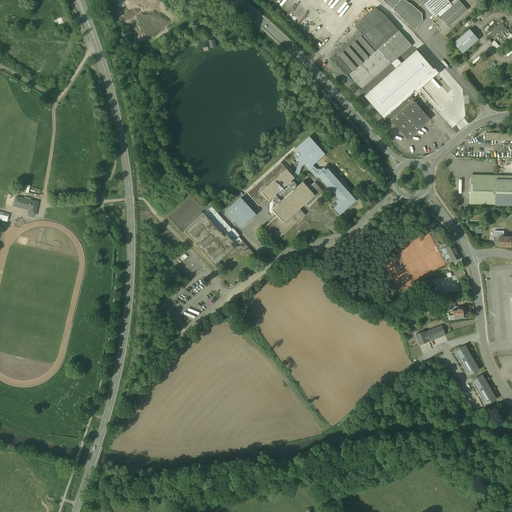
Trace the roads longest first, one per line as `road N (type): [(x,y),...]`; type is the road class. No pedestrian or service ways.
road 1 (primary): [(77,0),(112,96),(130,222),(123,339),(95,450)]
road 2 (track): [(416,365),(348,420),(323,428),(222,304)]
road 3 (track): [(153,2),(190,16),(143,49),(140,74),(153,124),(209,196)]
road 4 (residential): [(398,191),(346,233),(277,259),(188,332)]
road 5 (secondary): [(400,166),(307,62),(238,0)]
road 6 (track): [(95,44),(55,105),(42,206)]
